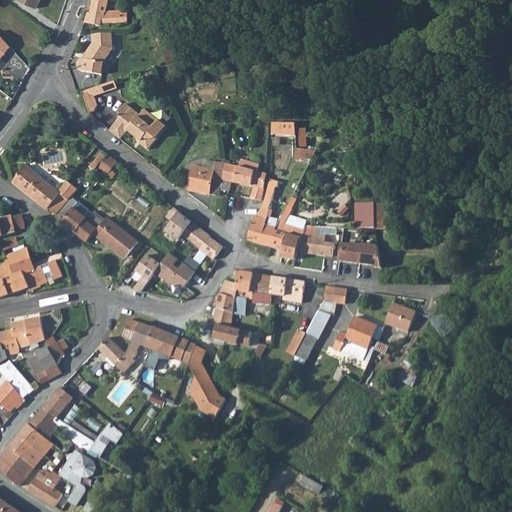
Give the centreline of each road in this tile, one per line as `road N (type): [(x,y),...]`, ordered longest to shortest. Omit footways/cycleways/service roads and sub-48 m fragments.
road 1 (residential): [(40,82),(215,225),(236,256)]
road 2 (residential): [(236,256),(370,288),(419,290),(463,280)]
road 3 (residential): [(0,446),(96,339),(104,296)]
road 4 (track): [(191,311),(230,385),(288,419),(284,435)]
road 5 (residential): [(104,296),(191,311),(236,256)]
road 6 (residential): [(86,294),(73,251),(50,221),(0,188)]
